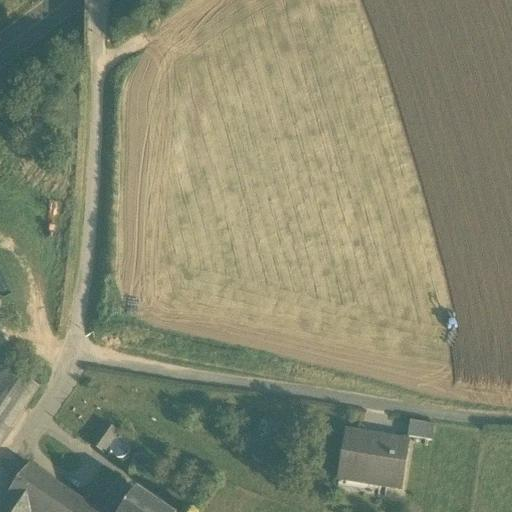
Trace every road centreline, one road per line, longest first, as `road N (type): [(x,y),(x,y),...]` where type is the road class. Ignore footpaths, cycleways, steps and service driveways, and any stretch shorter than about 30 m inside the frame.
road 1 (residential): [(511,420),(71,358)]
road 2 (track): [(71,358),(90,191),(98,0)]
road 3 (track): [(71,358),(0,487)]
